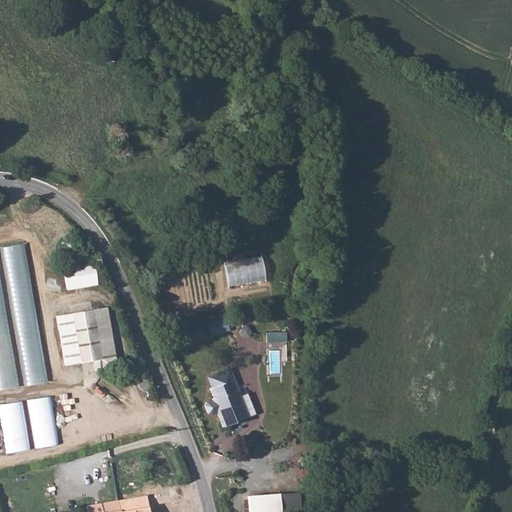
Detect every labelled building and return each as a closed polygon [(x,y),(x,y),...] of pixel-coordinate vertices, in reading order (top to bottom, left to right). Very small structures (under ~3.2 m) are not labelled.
[(26,384),(48,381),(26,243),(3,247),(6,264),(17,262),(20,277),(22,277),(29,322),(31,322),(35,347),(23,349),(25,362),(22,363),(26,384)] [(228,287),(266,279),(261,255),(224,262),(228,287)] [(97,284),(93,262),(63,267),(67,289),(97,284)] [(108,306),(57,314),(64,365),(93,361),(94,370),(117,366),(108,306)] [(211,336),(230,331),(226,317),(207,322),(211,336)] [(179,347),(208,339),(204,325),(175,333),(179,347)] [(267,375),(283,376),(284,331),(268,331),(267,375)] [(239,398),(231,379),(210,388),(214,398),(205,402),(203,405),(206,413),(210,414),(215,412),(222,427),(241,419),(233,400),(239,398)] [(59,444),(52,396),(29,399),(36,448),(59,444)] [(0,410),(6,453),(31,449),(24,400),(0,404),(0,410)] [(248,495),(249,511),(280,511),(279,492),(248,495)] [(85,511),(147,511),(146,498),(145,496),(85,506),(85,511)]
